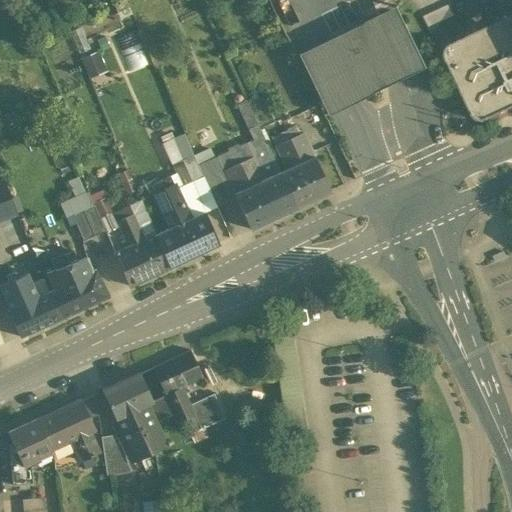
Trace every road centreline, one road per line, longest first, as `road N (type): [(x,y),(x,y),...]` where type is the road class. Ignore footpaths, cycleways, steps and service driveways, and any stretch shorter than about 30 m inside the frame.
road 1 (residential): [(382,197),(137,324)]
road 2 (residential): [(137,324),(394,229)]
road 3 (unclassified): [(394,229),(436,326),(508,452)]
road 4 (unclassified): [(508,452),(433,214)]
road 5 (residential): [(137,324),(0,386)]
